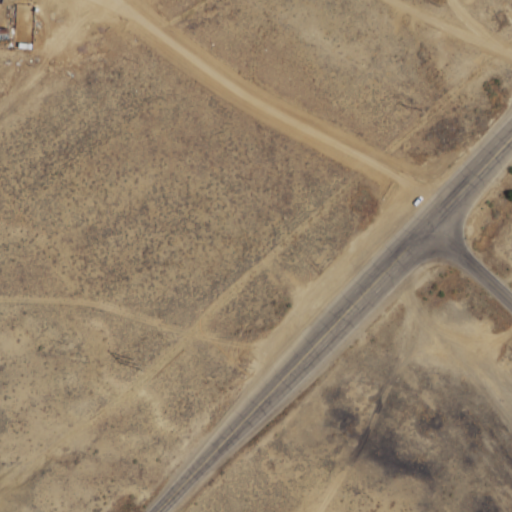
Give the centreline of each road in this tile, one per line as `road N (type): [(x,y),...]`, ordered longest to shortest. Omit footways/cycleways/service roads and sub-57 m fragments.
road 1 (secondary): [(429,226),(158,511)]
road 2 (secondary): [(511,134),(429,226)]
